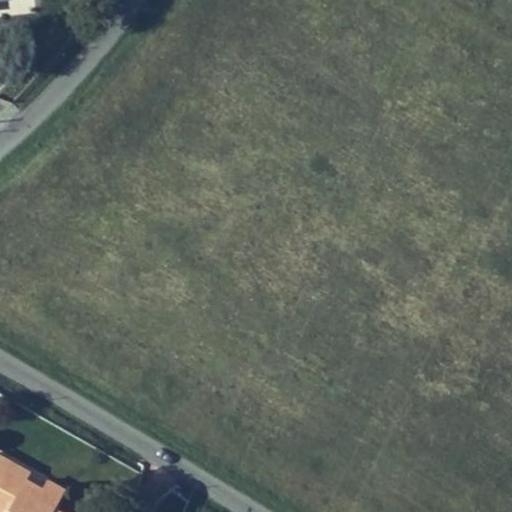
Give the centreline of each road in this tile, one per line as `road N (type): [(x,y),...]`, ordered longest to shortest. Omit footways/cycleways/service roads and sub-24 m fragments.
road 1 (unclassified): [(0,361),(257,511)]
road 2 (unclassified): [(133,0),(38,112),(0,143)]
